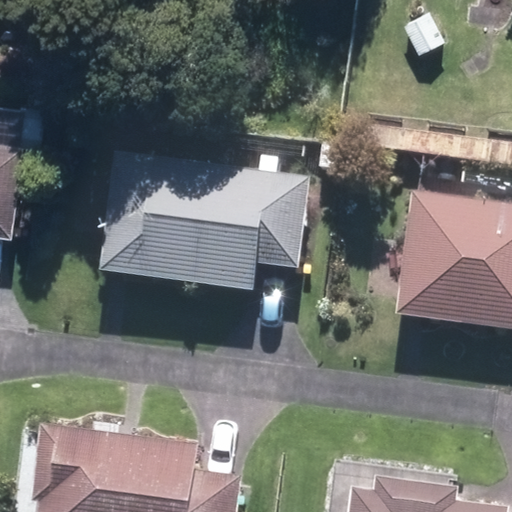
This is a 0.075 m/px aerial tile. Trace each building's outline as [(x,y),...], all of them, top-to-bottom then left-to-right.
[(430,0),(425,0),(391,24),(422,67),(459,41),(430,0)] [(24,145),(0,141),(0,238),(12,240),(24,145)] [(310,181),(113,156),(97,278),(255,298),(258,272),(298,277),(310,181)] [(511,212),(409,199),(393,320),(511,335),(511,212)] [(201,451),(37,432),(28,511),(239,511),(243,484),(198,479),(201,451)] [(507,511),(457,505),(459,493),(351,478),(346,511),(507,511)]
